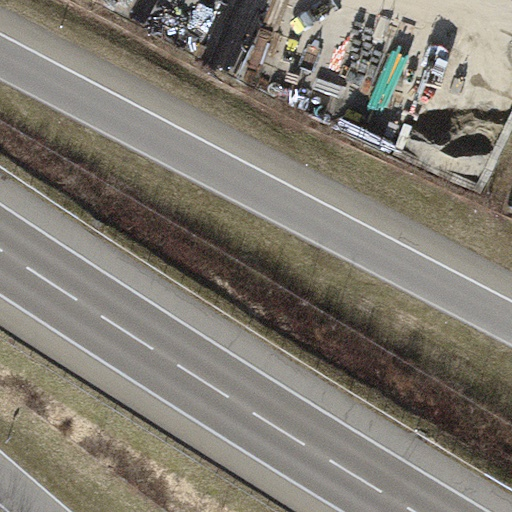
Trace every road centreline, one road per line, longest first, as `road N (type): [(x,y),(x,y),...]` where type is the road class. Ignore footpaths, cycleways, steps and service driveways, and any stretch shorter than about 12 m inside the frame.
road 1 (trunk): [(511,317),(0,49)]
road 2 (trunk): [(0,250),(417,511)]
